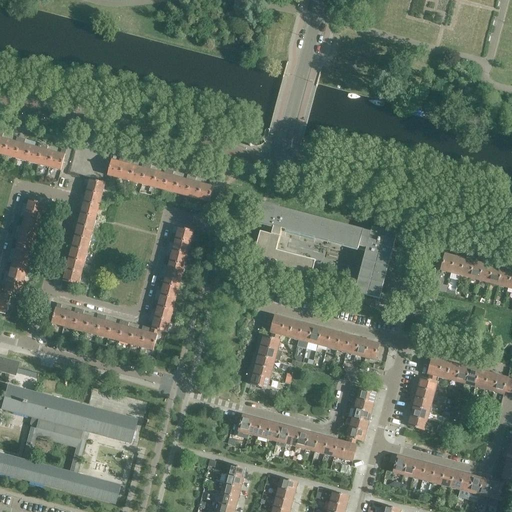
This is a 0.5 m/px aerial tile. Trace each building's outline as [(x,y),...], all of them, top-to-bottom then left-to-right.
[(0,154),(5,156),(10,136),(1,133),(0,136),(0,154)] [(16,159),(20,143),(18,143),(19,138),(10,136),(5,156),(16,159)] [(27,162),(33,142),(23,139),(22,144),(20,143),(16,159),(27,162)] [(38,165),(43,149),(41,149),(42,144),(33,142),(27,162),(38,165)] [(50,168),(55,147),(46,145),(45,150),(43,149),(38,165),(50,168)] [(61,171),(65,155),(63,155),(64,150),(55,147),(50,168),(61,171)] [(120,179),(124,163),(122,163),(123,158),(113,155),(108,176),(120,179)] [(131,182),(136,161),(127,159),(126,164),(124,163),(120,179),(131,182)] [(142,185),(146,169),(144,169),(145,164),(136,161),(131,182),(142,185)] [(153,188),(159,167),(149,165),(148,170),(146,169),(142,185),(153,188)] [(164,191),(168,175),(166,174),(168,170),(159,167),(153,188),(164,191)] [(176,194),(181,173),(172,171),(171,176),(168,175),(164,191),(176,194)] [(187,197),(191,181),(189,180),(190,176),(181,173),(176,194),(187,197)] [(198,200),(203,179),(194,177),(193,181),(191,181),(187,197),(198,200)] [(103,195),(106,184),(106,183),(90,179),(90,180),(85,179),(83,188),(88,189),(87,191),(103,195)] [(210,203),(214,187),(211,186),(213,182),(203,179),(198,200),(210,203)] [(100,207),(103,195),(87,191),(86,193),(82,192),(79,201),(100,207)] [(42,216),(45,204),(29,200),(29,202),(24,201),(22,210),(42,216)] [(97,218),(100,207),(79,201),(77,210),(82,212),(81,214),(97,218)] [(380,299),(397,234),(372,228),(371,233),(364,231),(364,230),(280,208),(280,207),(266,203),(265,204),(262,203),(257,223),(366,252),(355,293),(380,299)] [(39,227),(42,216),(22,210),(19,220),(24,221),(23,223),(39,227)] [(94,229),(97,218),(81,214),(81,216),(76,214),(73,224),(94,229)] [(36,238),(39,227),(23,223),(23,225),(18,224),(16,233),(36,238)] [(91,240),(94,229),(73,224),(71,233),(76,234),(75,236),(91,240)] [(191,243),(194,231),(179,227),(178,228),(174,226),(171,236),(176,237),(175,239),(191,243)] [(33,249),(36,238),(16,233),(13,242),(18,243),(17,245),(33,249)] [(88,251),(91,240),(75,236),(75,238),(70,237),(67,246),(88,251)] [(188,254),(191,243),(175,239),(175,241),(170,240),(168,249),(188,254)] [(30,261),(33,249),(17,245),(17,247),(12,246),(10,255),(30,261)] [(85,263),(88,251),(67,246),(65,255),(70,256),(69,258),(85,263)] [(185,266),(188,254),(168,249),(165,258),(170,259),(170,261),(185,266)] [(451,273),(455,257),(445,254),(441,270),(442,271),(442,272),(445,273),(446,272),(451,273)] [(27,272),(30,261),(10,255),(7,264),(12,266),(12,268),(27,272)] [(461,276),(465,260),(455,257),(451,273),(452,273),(452,274),(455,275),(455,274),(461,276)] [(82,274),(85,263),(69,258),(69,260),(64,259),(62,268),(82,274)] [(470,278),(474,262),(465,260),(461,276),(461,277),(464,277),(470,278)] [(182,277),(185,266),(170,261),(169,263),(164,262),(162,271),(182,277)] [(480,281),(484,265),(474,262),(470,278),(471,278),(470,279),(474,280),(474,279),(480,281)] [(489,283),(493,267),(484,265),(480,281),(480,282),(483,283),(483,282),(489,283)] [(499,286),(503,270),(493,267),(489,283),(490,283),(489,284),(493,285),(493,284),(499,286)] [(24,283),(27,272),(12,268),(11,270),(6,269),(4,278),(24,283)] [(79,285),(82,274),(62,268),(59,278),(64,279),(63,281),(79,285)] [(508,288),(511,273),(511,271),(503,270),(499,286),(499,287),(502,288),(502,287),(508,288)] [(179,288),(182,277),(162,271),(159,281),(164,282),(164,284),(179,288)] [(21,295),(24,283),(4,278),(1,287),(6,288),(5,291),(13,292),(21,295)] [(176,299),(179,288),(164,284),(163,286),(158,285),(156,294),(176,299)] [(11,297),(4,295),(0,293),(0,310),(7,312),(11,297)] [(173,310),(176,299),(156,294),(154,303),(158,304),(158,306),(173,310)] [(63,327),(69,307),(60,304),(58,309),(56,308),(52,324),(63,327)] [(170,322),(173,310),(158,306),(157,308),(152,307),(150,316),(170,322)] [(75,330),(79,314),(77,314),(78,309),(69,307),(63,327),(75,330)] [(86,333),(91,313),(82,310),(81,315),(79,314),(75,330),(86,333)] [(97,336),(101,320),(99,320),(100,315),(91,313),(86,333),(97,336)] [(108,339),(114,319),(105,316),(103,321),(101,320),(97,336),(108,339)] [(167,333),(170,322),(150,316),(148,325),(152,327),(152,329),(159,331),(167,333)] [(290,338),(294,322),(275,317),(271,333),(273,333),(272,339),(279,341),(280,335),(286,337),(286,338),(289,339),(289,338),(290,338)] [(120,342),(124,326),(122,326),(123,321),(114,319),(108,339),(120,342)] [(131,345),(136,325),(127,322),(126,327),(124,326),(120,342),(131,345)] [(299,340),(304,324),(294,322),(290,338),(295,339),(295,340),(298,341),(299,340)] [(309,343),(313,327),(304,324),(299,340),(305,342),(305,343),(308,344),(308,343),(309,343)] [(142,348),(146,332),(144,332),(145,327),(136,325),(131,345),(142,348)] [(318,345),(323,329),(313,327),(309,343),(314,344),(314,345),(317,346),(318,345)] [(328,348),(332,332),(323,329),(318,345),(324,347),(323,348),(327,349),(327,348),(328,348)] [(158,335),(150,333),(146,332),(142,348),(154,351),(158,335)] [(337,350),(341,334),(332,332),(328,348),(333,349),(333,350),(336,351),(336,350),(337,350)] [(347,353),(351,337),(341,334),(337,350),(343,352),(342,353),(346,354),(346,353),(347,353)] [(279,347),(280,341),(279,341),(272,339),(264,337),(262,347),(278,351),(278,350),(279,350),(280,347),(279,347)] [(356,355),(360,339),(351,337),(347,353),(352,354),(352,355),(355,356),(355,355),(356,355)] [(366,358),(370,342),(360,339),(356,355),(362,357),(361,358),(365,359),(365,358),(366,358)] [(375,360),(379,344),(370,342),(366,358),(371,359),(371,360),(374,361),(374,360),(375,360)] [(276,356),(278,351),(262,347),(259,356),(275,360),(275,359),(276,360),(277,356),(276,356)] [(274,366),(275,360),(259,356),(257,366),(273,370),(273,369),(274,369),(275,366),(274,366)] [(18,362),(6,359),(0,357),(0,371),(15,376),(18,362)] [(447,379),(451,363),(432,358),(428,374),(430,375),(429,380),(437,383),(439,377),(443,378),(443,379),(446,380),(446,379),(447,379)] [(457,382),(461,366),(451,363),(447,379),(452,381),(452,382),(456,383),(456,382),(457,382)] [(271,375),(273,370),(257,366),(254,375),(270,379),(270,378),(271,379),(272,375),(271,375)] [(466,384),(470,368),(461,366),(457,382),(462,383),(462,384),(465,385),(465,384),(466,384)] [(475,387),(480,371),(470,368),(466,384),(471,386),(471,387),(474,388),(475,387)] [(485,389),(489,373),(480,371),(475,387),(481,388),(481,389),(484,390),(484,389),(485,389)] [(494,392),(499,376),(489,373),(485,389),(490,391),(490,392),(493,393),(494,392)] [(269,385),(270,379),(254,375),(251,385),(262,388),(262,389),(265,389),(267,389),(268,388),(269,388),(270,385),(269,385)] [(505,391),(508,378),(499,376),(494,392),(500,393),(499,394),(503,395),(503,394),(504,394),(505,391)] [(435,391),(437,383),(429,380),(421,378),(419,387),(435,391)] [(0,455),(0,473),(113,504),(118,487),(76,476),(87,432),(129,443),(135,420),(8,387),(2,409),(34,418),(22,461),(0,455)] [(433,401),(435,391),(419,387),(417,397),(433,401)] [(374,404),(377,394),(360,389),(360,391),(359,390),(358,394),(359,394),(358,399),(374,404)] [(430,410),(433,401),(417,397),(414,406),(430,410)] [(371,413),(374,404),(358,399),(358,400),(357,400),(356,403),(357,403),(355,409),(371,413)] [(428,420),(430,410),(414,406),(412,416),(428,420)] [(369,423),(371,413),(355,409),(355,410),(354,409),(353,413),(354,413),(353,418),(369,423)] [(249,434),(253,418),(243,416),(240,427),(239,426),(238,430),(239,430),(239,432),(240,432),(240,433),(243,434),(243,433),(249,434)] [(425,431),(428,420),(412,416),(409,427),(420,429),(419,430),(423,431),(423,430),(425,431)] [(258,437),(262,421),(253,418),(249,434),(249,435),(252,436),(253,435),(258,437)] [(366,432),(369,423),(353,418),(353,419),(352,419),(351,422),(352,422),(350,428),(366,432)] [(267,439),(272,423),(262,421),(258,437),(259,437),(259,438),(262,439),(262,438),(267,439)] [(277,442),(281,426),(272,423),(267,439),(268,440),(271,441),(272,440),(277,442)] [(286,444),(291,428),(281,426),(277,442),(278,442),(278,443),(281,444),(281,443),(286,444)] [(296,447),(300,431),(291,428),(286,444),(287,445),(290,446),(291,445),(296,447)] [(364,442),(366,432),(350,428),(350,429),(349,428),(348,432),(349,432),(348,438),(349,438),(356,440),(364,442)] [(305,449),(310,433),(300,431),(296,447),(297,447),(296,448),(300,449),(300,448),(305,449)] [(315,452),(319,436),(310,433),(305,449),(306,450),(309,451),(309,450),(315,452)] [(324,454),(329,438),(319,436),(315,452),(316,452),(315,453),(319,454),(319,453),(324,454)] [(334,457),(338,441),(329,438),(324,454),(325,455),(328,456),(328,455),(334,457)] [(355,445),(356,440),(349,438),(348,443),(347,446),(356,448),(357,446),(355,445)] [(345,452),(347,446),(348,443),(338,441),(334,457),(335,457),(334,458),(338,459),(338,458),(343,459),(345,452)] [(355,455),(356,448),(347,446),(345,452),(355,455)] [(353,462),(355,455),(345,452),(343,459),(353,462)] [(404,475),(408,459),(398,457),(395,467),(394,467),(393,470),(394,471),(394,473),(395,473),(395,474),(398,475),(398,474),(404,475)] [(413,478),(417,462),(408,459),(404,475),(404,476),(407,477),(408,476),(413,478)] [(422,480),(427,464),(417,462),(413,478),(414,478),(414,479),(417,480),(417,479),(422,480)] [(432,483),(436,467),(427,464),(422,480),(423,481),(426,482),(427,481),(432,483)] [(243,480),(246,469),(230,465),(230,467),(229,467),(228,470),(229,470),(227,476),(243,480)] [(441,485),(446,469),(436,467),(432,483),(433,483),(432,484),(436,485),(436,484),(441,485)] [(451,488),(455,472),(446,469),(441,485),(442,486),(445,487),(445,486),(451,488)] [(511,470),(505,469),(504,469),(503,472),(504,473),(502,479),(504,479),(511,481),(511,470)] [(460,490),(465,474),(455,472),(451,488),(452,488),(451,489),(455,490),(455,489),(460,490)] [(470,493),(474,477),(465,474),(460,490),(461,491),(464,492),(464,491),(470,493)] [(241,489),(243,480),(227,476),(226,476),(225,480),(226,480),(225,485),(241,489)] [(479,495),(484,479),(474,477),(470,493),(471,493),(470,494),(474,495),(474,494),(479,495)] [(295,493),(298,483),(282,479),(281,481),(280,480),(280,484),(279,489),(295,493)] [(489,498),(493,482),(484,479),(479,495),(480,496),(483,497),(483,496),(489,498)] [(511,493),(511,481),(504,479),(502,484),(503,484),(502,489),(505,490),(505,492),(511,493)] [(501,491),(502,489),(503,484),(502,484),(493,482),(489,498),(490,498),(489,499),(493,500),(493,499),(499,500),(501,491)] [(238,499),(241,489),(225,485),(225,486),(224,486),(223,489),(224,489),(222,495),(238,499)] [(293,503),(295,493),(279,489),(279,490),(278,490),(277,493),(278,493),(277,499),(293,503)] [(347,507),(349,497),(333,492),(333,494),(332,494),(331,497),(332,497),(330,503),(347,507)] [(236,508),(238,499),(222,495),(221,495),(220,498),(221,499),(220,504),(236,508)] [(288,511),(290,511),(293,503),(277,499),(276,499),(275,499),(275,503),(274,508),(288,511)] [(345,511),(347,507),(330,503),(330,504),(329,503),(328,507),(329,507),(328,511),(345,511)]
